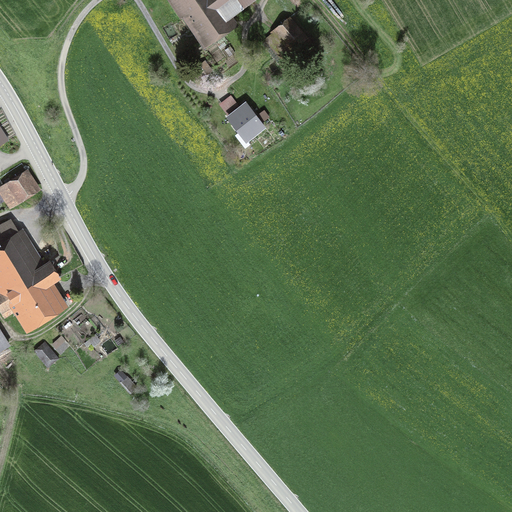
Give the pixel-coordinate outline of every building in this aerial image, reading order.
[(166,0),(179,18),(187,13),(206,40),(229,24),(225,19),(251,0),(166,0)] [(306,38),(289,17),(271,32),(281,44),(275,49),(284,59),(287,56),(294,64),(301,59),(293,49),(306,38)] [(202,73),(208,69),(203,63),(197,67),(202,73)] [(228,116),(246,140),(262,128),(244,104),(228,116)] [(26,169),(0,185),(0,194),(9,208),(39,189),(26,169)] [(58,305),(46,285),(58,277),(49,261),(36,269),(15,235),(7,221),(0,224),(0,312),(3,318),(13,312),(25,332),(32,327),(29,322),(58,305)] [(92,345),(98,341),(94,335),(83,344),(86,347),(90,343),(92,345)] [(47,368),(58,358),(44,342),(33,352),(47,368)] [(120,370),(114,375),(130,392),(135,387),(120,370)]
